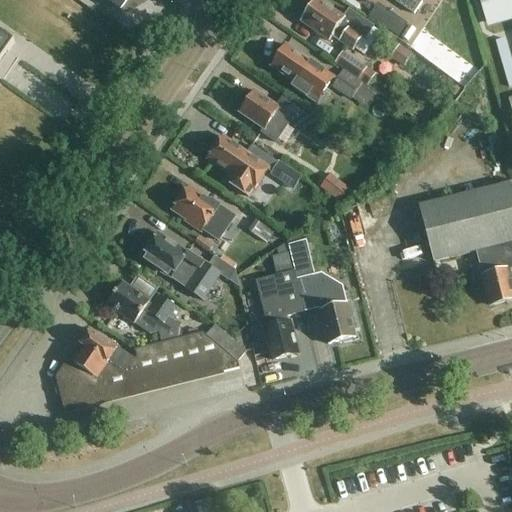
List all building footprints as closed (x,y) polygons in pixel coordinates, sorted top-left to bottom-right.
[(103,0),(119,11),(126,0),(103,0)] [(423,0),(391,0),(414,15),(423,0)] [(511,0),(481,0),(489,25),(511,17),(511,0)] [(328,11),(316,3),(302,23),(314,32),(313,33),(328,43),(332,38),(352,52),(361,38),(366,42),(375,28),(349,11),(344,19),(329,9),(328,11)] [(402,27),(384,14),(377,24),(395,37),(402,27)] [(0,64),(8,53),(14,44),(0,33),(0,64)] [(401,46),(392,59),(403,67),(412,54),(401,46)] [(286,47),(270,69),(294,86),(292,89),(306,99),(309,95),(319,102),(325,93),(334,81),(286,47)] [(335,65),(343,71),(363,84),(368,88),(377,75),(344,52),(335,65)] [(333,86),(331,89),(350,102),(363,84),(343,71),(336,82),(333,86)] [(451,85),(447,93),(454,98),(459,90),(451,85)] [(254,93),(239,115),(264,132),(262,135),(276,144),(291,123),(314,139),(322,126),(283,98),(276,108),(254,93)] [(249,200),(270,171),(223,139),(207,162),(232,179),(227,185),(249,200)] [(330,176),(320,189),(338,203),(349,190),(330,176)] [(511,269),(511,184),(420,209),(434,265),(478,254),(483,276),(482,276),(491,307),(511,301),(511,286),(508,271),(511,269)] [(175,209),(173,212),(181,218),(187,222),(186,224),(201,235),(203,232),(220,244),(227,235),(227,233),(233,225),(237,220),(211,202),(209,204),(188,190),(183,196),(177,205),(175,208),(175,209)] [(268,246),(275,235),(257,222),(250,233),(268,246)] [(294,273),(304,311),(319,307),(329,345),(340,342),(344,344),(351,343),(353,339),(355,338),(350,319),(353,318),(349,306),(347,306),(343,288),(320,275),(315,276),(304,236),(285,241),(291,264),(294,273)] [(174,248),(158,237),(142,261),(186,290),(186,292),(202,303),(220,276),(228,281),(234,272),(215,259),(208,269),(175,247),(174,248)] [(372,268),(391,264),(389,253),(370,257),(372,268)] [(118,264),(110,274),(134,291),(142,281),(118,264)] [(234,272),(228,281),(238,288),(234,272)] [(285,319),(305,314),(304,311),(294,273),(256,283),(267,329),(265,330),(273,361),(298,355),(290,323),(287,324),(285,319)] [(467,279),(450,278),(449,308),(467,308),(467,279)] [(162,345),(183,339),(180,327),(173,322),(180,312),(160,298),(152,309),(148,306),(150,304),(123,285),(107,307),(149,337),(159,334),(162,345)] [(207,336),(238,364),(247,353),(215,326),(207,336)] [(133,361),(90,331),(79,347),(83,349),(51,397),(63,414),(240,370),(238,364),(207,336),(204,333),(183,339),(162,345),(135,352),(137,360),(133,361)]
